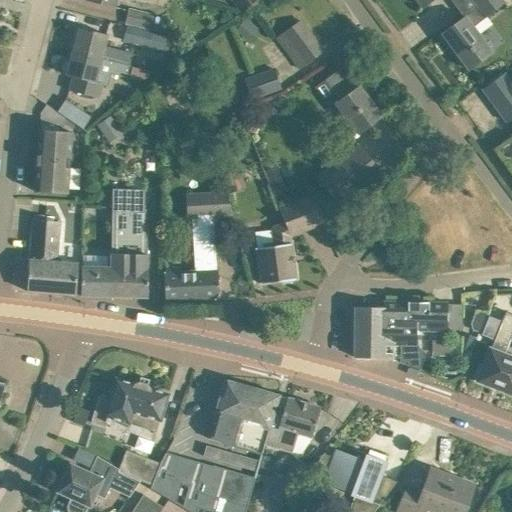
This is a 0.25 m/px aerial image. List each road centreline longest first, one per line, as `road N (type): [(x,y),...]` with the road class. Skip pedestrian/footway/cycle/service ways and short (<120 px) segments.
road 1 (secondary): [(312,367),(87,320)]
road 2 (secondary): [(511,436),(312,367)]
road 3 (residential): [(5,511),(87,320)]
road 4 (residential): [(338,273),(449,130)]
road 5 (residential): [(338,273),(385,286),(511,273)]
road 6 (residential): [(449,130),(350,0)]
road 7 (residential): [(0,242),(20,87)]
